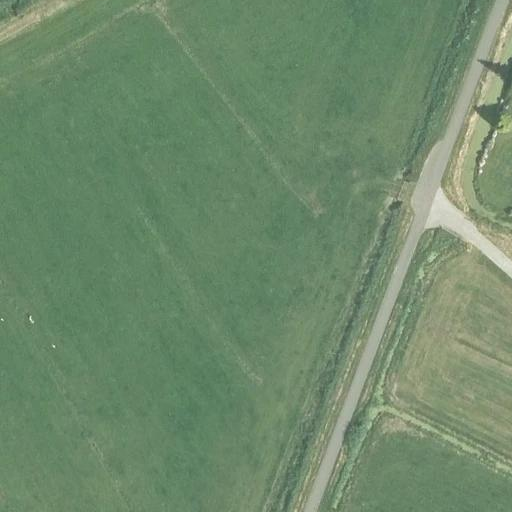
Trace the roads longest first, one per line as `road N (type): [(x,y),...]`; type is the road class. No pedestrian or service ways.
road 1 (unclassified): [(312,511),(501,0)]
road 2 (track): [(384,185),(427,198),(511,271)]
